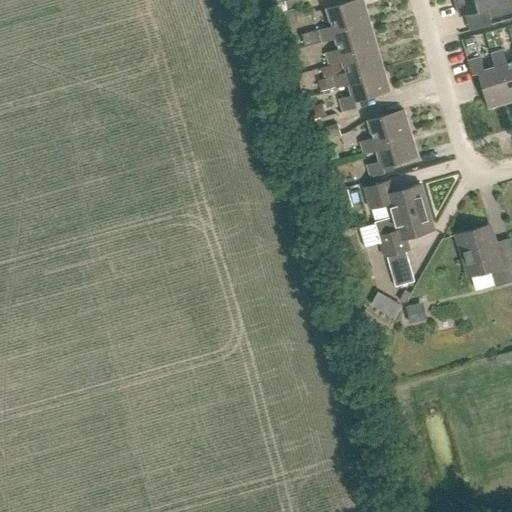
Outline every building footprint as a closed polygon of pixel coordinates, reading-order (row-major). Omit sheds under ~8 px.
[(319,30),(323,43),(335,39),(333,32),(369,21),(362,0),(353,0),(326,8),(331,26),(319,30)] [(511,2),(511,0),(454,0),(459,15),(484,8),(488,20),(511,12),(511,2)] [(333,32),(335,39),(338,49),(325,53),(329,66),(342,62),(339,55),(376,44),(369,21),(333,32)] [(301,34),(304,43),(316,40),(313,31),(301,34)] [(472,38),(465,40),(468,49),(474,47),(472,38)] [(339,55),(342,62),(345,72),(332,76),(336,88),(348,85),(346,78),(382,67),(376,44),(339,55)] [(511,61),(506,63),(502,51),(490,54),(493,66),(501,64),(511,101),(511,100),(511,61)] [(477,73),(487,108),(511,101),(501,64),(493,66),(483,70),(479,58),(467,61),(471,75),(477,73)] [(355,101),(389,91),(382,67),(346,78),(348,85),(351,95),(339,99),(343,112),(357,108),(355,101)] [(318,106),(308,109),(311,119),(321,115),(318,106)] [(360,141),(363,153),(375,150),(373,143),(410,133),(403,109),(367,120),(372,138),(360,141)] [(320,141),(343,135),(339,122),(317,129),(320,141)] [(373,143),(375,150),(378,161),(366,164),(370,177),(383,173),(381,167),(416,157),(410,133),(373,143)] [(370,209),(386,204),(390,217),(427,207),(420,184),(392,192),(389,180),(364,187),(370,209)] [(342,191),(327,196),(331,211),(346,207),(342,191)] [(386,204),(370,209),(374,222),(390,217),(386,204)] [(406,238),(434,230),(427,207),(390,217),(394,231),(378,235),(380,243),(384,257),(409,249),(406,238)] [(374,224),(359,228),(365,248),(380,243),(378,235),(374,224)] [(511,281),(511,254),(499,259),(489,225),(456,235),(468,276),(490,269),(495,287),(511,281)] [(413,267),(398,268),(399,285),(414,284),(413,267)] [(377,292),(371,304),(396,318),(403,306),(377,292)] [(419,304),(406,307),(410,322),(423,319),(419,304)]
